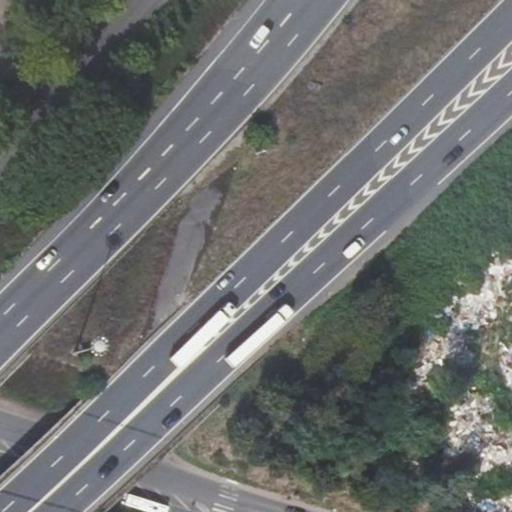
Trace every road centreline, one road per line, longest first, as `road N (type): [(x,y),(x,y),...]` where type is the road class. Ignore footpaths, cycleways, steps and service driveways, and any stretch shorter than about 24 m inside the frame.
road 1 (motorway): [(6,511),(511,14)]
road 2 (motorway): [(41,511),(511,93)]
road 3 (motorway): [(304,0),(117,217),(0,329)]
road 4 (tertiary): [(288,511),(0,423)]
road 5 (tertiary): [(133,0),(0,153)]
road 6 (tertiary): [(0,456),(181,511)]
